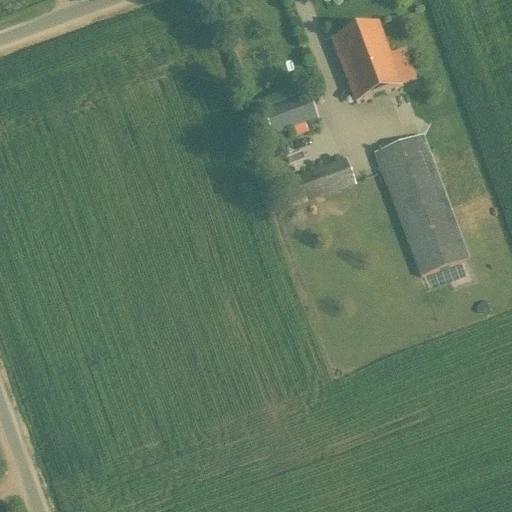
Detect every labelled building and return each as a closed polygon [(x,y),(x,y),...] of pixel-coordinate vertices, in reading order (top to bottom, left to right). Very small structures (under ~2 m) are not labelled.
[(357,105),(402,88),(378,25),(333,43),(357,105)] [(272,138),(318,121),(308,95),(263,112),(272,138)] [(420,280),(469,261),(423,137),(374,156),(420,280)] [(273,180),(288,175),(283,160),(268,165),(273,180)] [(287,212),(355,187),(347,163),(278,188),(287,212)]
